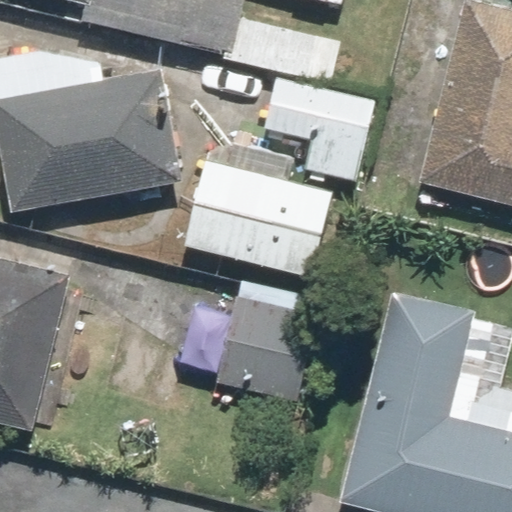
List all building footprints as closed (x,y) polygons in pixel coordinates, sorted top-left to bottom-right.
[(86,0),(84,11),(230,46),(229,53),(336,79),(345,39),(245,14),(248,0),(345,0),(346,0),(86,0)] [(511,4),(493,0),(469,0),(426,176),(511,196),(511,4)] [(0,94),(0,118),(17,208),(188,177),(167,64),(0,94)] [(272,124),(317,134),(310,165),(361,177),(368,146),(380,96),(283,74),(272,124)] [(337,185),(211,156),(191,241),(318,270),(337,185)] [(0,418),(38,427),(74,271),(0,253),(0,418)] [(511,511),(511,384),(505,382),(511,355),(511,320),(480,312),(481,307),(401,286),(347,496),(408,511),(511,511)] [(243,294),(224,378),(301,396),(321,312),(243,294)]
